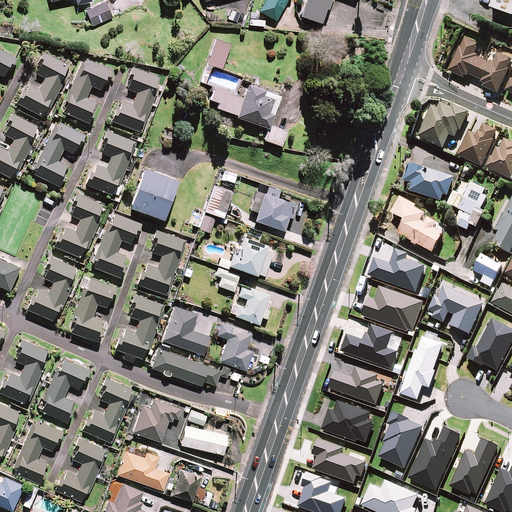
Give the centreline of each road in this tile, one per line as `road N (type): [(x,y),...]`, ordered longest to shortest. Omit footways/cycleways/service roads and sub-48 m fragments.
road 1 (secondary): [(401,71),(278,418)]
road 2 (residential): [(10,318),(119,75)]
road 3 (residential): [(103,361),(278,418)]
road 4 (residential): [(144,234),(103,361)]
road 5 (residential): [(103,361),(52,478)]
road 6 (residential): [(511,119),(401,71)]
